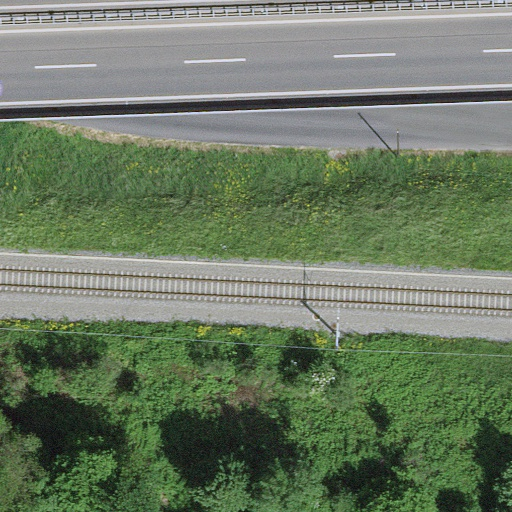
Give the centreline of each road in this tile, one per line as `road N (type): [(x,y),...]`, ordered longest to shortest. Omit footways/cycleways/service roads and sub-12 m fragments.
road 1 (unclassified): [(0,64),(116,104),(189,115),(511,128)]
road 2 (motorway): [(0,66),(511,48)]
